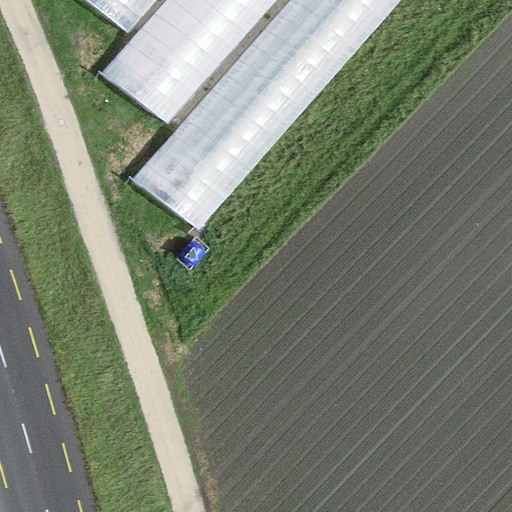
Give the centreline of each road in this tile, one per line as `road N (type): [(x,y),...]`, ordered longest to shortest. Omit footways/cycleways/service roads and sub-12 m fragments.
road 1 (track): [(188,511),(64,131),(12,0)]
road 2 (primary): [(46,511),(0,350)]
